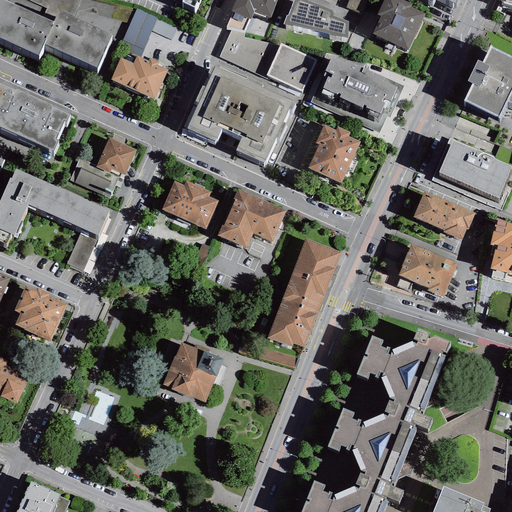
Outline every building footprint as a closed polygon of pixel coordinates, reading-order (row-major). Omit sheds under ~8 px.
[(191,0),(182,24),(195,29),(206,0),(191,0)] [(280,0),(253,0),(252,2),(247,0),(240,0),(230,22),(232,23),(225,36),(229,38),(243,41),(248,30),(250,31),(254,23),(270,29),(280,0)] [(368,0),(348,0),(346,8),(363,14),(368,0)] [(411,8),(395,0),(385,0),(377,18),(381,20),(373,37),(407,53),(425,17),(410,10),(411,8)] [(415,0),(432,7),(433,3),(455,12),(460,0),(415,0)] [(44,11),(46,6),(34,1),(31,6),(44,11)] [(299,2),(293,6),(288,21),(286,21),(283,29),(292,32),(293,30),(328,38),(328,40),(341,43),(342,42),(348,43),(348,27),(333,21),(334,19),(332,15),(299,2)] [(137,6),(124,38),(145,46),(152,28),(172,36),(177,25),(157,18),(158,14),(137,6)] [(53,44),(0,20),(0,57),(39,75),(44,64),(53,44)] [(58,33),(53,44),(44,64),(97,88),(111,57),(58,33)] [(229,38),(219,61),(267,82),(281,53),(281,50),(243,41),(229,38)] [(511,61),(489,50),(481,67),(477,65),(467,86),(471,88),(463,106),(499,124),(507,106),(511,108),(511,107),(511,61)] [(317,71),(281,53),(267,82),(266,85),(302,102),(317,71)] [(386,115),(397,91),(384,85),(385,83),(368,75),(369,72),(364,69),(363,73),(346,65),(345,67),(331,61),(325,76),(332,79),(331,82),(328,81),(320,98),(332,103),(335,98),(337,99),(338,98),(341,99),(339,102),(362,112),(364,109),(366,111),(366,112),(369,114),(367,119),(378,123),(383,113),(386,115)] [(133,77),(120,71),(111,92),(154,112),(167,84),(157,79),(158,76),(151,73),(150,76),(136,70),(133,77)] [(0,123),(53,147),(58,136),(55,134),(63,116),(67,117),(70,109),(53,102),(54,100),(16,84),(15,86),(0,79),(0,123)] [(246,98),(211,82),(207,89),(212,91),(206,105),(202,103),(195,118),(199,119),(187,146),(265,180),(276,155),(279,156),(286,141),(283,139),(288,126),(292,128),(295,119),(261,104),(262,101),(247,94),(246,98)] [(319,144),(308,168),(341,183),(359,143),(348,138),(350,133),(337,127),(335,131),(323,126),(315,143),(319,144)] [(108,136),(96,162),(111,169),(111,167),(125,174),(137,148),(108,136)] [(482,158),(452,146),(439,179),(498,204),(511,172),(499,167),(493,165),(494,163),(486,160),(483,159),(482,158)] [(119,176),(79,158),(70,180),(109,197),(119,176)] [(15,231),(27,200),(38,176),(15,166),(12,174),(9,174),(0,195),(0,238),(6,241),(11,229),(15,231)] [(109,206),(38,176),(27,200),(98,231),(109,206)] [(211,190),(185,178),(183,183),(175,179),(162,207),(206,227),(218,200),(208,196),(211,190)] [(286,208),(237,186),(216,232),(246,246),(253,230),(272,239),(286,208)] [(424,189),(413,214),(444,227),(443,230),(462,238),(467,227),(468,227),(476,210),(424,189)] [(511,220),(497,214),(490,242),(495,243),(489,265),(511,270),(511,220)] [(339,250),(305,238),(269,336),(292,344),(293,340),(304,344),(339,250)] [(457,260),(411,242),(398,273),(401,274),(397,285),(409,290),(413,279),(429,285),(427,288),(444,295),(457,260)] [(0,297),(10,276),(0,271),(0,297)] [(49,290),(37,285),(35,287),(25,283),(14,308),(20,310),(15,322),(50,339),(67,302),(49,293),(49,290)] [(450,338),(418,324),(412,338),(392,346),(387,343),(386,345),(380,342),(382,336),(372,332),(356,370),(366,374),(369,368),(377,370),(375,373),(381,374),(390,395),(383,410),(363,418),(358,415),(357,417),(351,415),(353,408),(343,404),(328,443),(338,446),(341,441),(346,443),(345,445),(350,446),(360,469),(355,482),(334,489),(329,486),(328,489),(322,485),(325,481),(314,476),(299,511),(381,511),(389,494),(400,498),(403,485),(393,483),(417,421),(428,425),(432,414),(422,410),(450,338)] [(224,357),(182,339),(163,383),(206,400),(224,357)] [(260,356),(287,361),(288,353),(280,352),(281,350),(263,346),(260,356)] [(8,360),(0,356),(0,398),(2,399),(0,403),(12,408),(15,399),(17,400),(28,374),(6,364),(8,360)] [(61,491),(30,478),(15,511),(64,511),(70,501),(59,496),(61,491)] [(483,503),(443,486),(431,511),(488,511),(490,509),(482,506),(483,503)]
